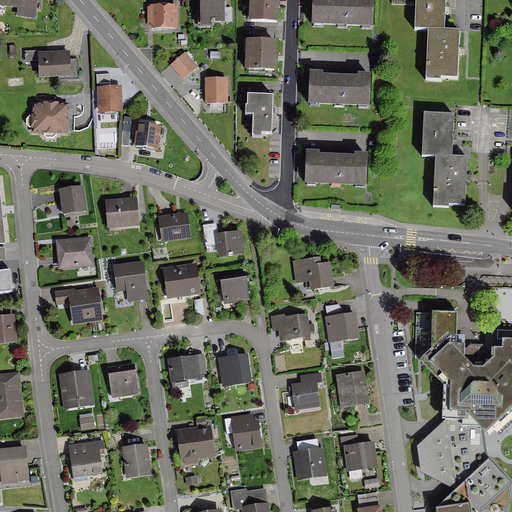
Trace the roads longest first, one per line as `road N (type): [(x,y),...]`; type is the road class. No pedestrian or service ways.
road 1 (residential): [(148,337),(236,328),(258,340),(286,511)]
road 2 (residential): [(367,232),(405,511)]
road 3 (tertiary): [(80,0),(221,165)]
road 4 (residential): [(293,0),(286,184),(267,208)]
road 5 (residential): [(19,158),(37,350)]
road 6 (residential): [(19,158),(133,171),(195,190)]
road 7 (residential): [(148,337),(172,511)]
road 8 (residential): [(37,350),(60,511)]
road 9 (tertiary): [(367,232),(511,248)]
